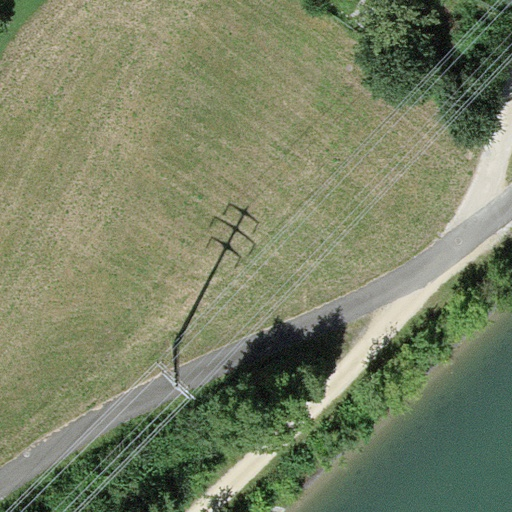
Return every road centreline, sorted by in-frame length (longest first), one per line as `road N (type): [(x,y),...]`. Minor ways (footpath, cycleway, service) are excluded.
road 1 (residential): [(390,295),(53,442),(0,483)]
road 2 (track): [(390,295),(367,346),(199,511)]
road 3 (residential): [(390,295),(511,204)]
road 4 (track): [(491,221),(491,158),(511,86)]
